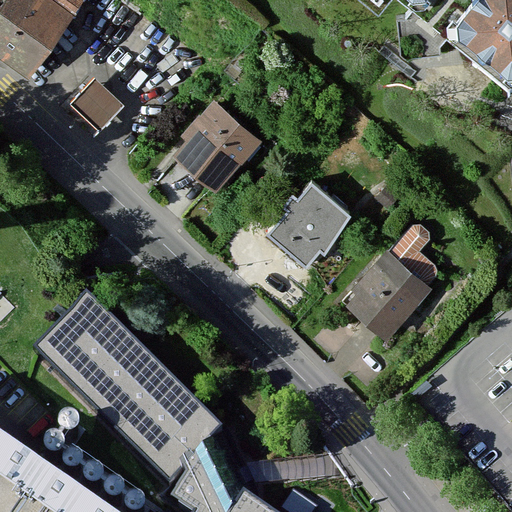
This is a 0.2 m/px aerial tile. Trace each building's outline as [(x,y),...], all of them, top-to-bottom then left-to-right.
[(0,0),(0,48),(25,68),(77,0),(0,0)] [(511,0),(408,0),(412,3),(407,12),(399,13),(401,50),(408,54),(441,51),(441,42),(448,35),(508,86),(511,81),(511,0)] [(95,73),(73,98),(101,124),(124,99),(95,73)] [(213,187),(259,137),(216,98),(170,148),(213,187)] [(307,263),(349,210),(305,176),(264,229),(307,263)] [(389,334),(426,286),(384,253),(347,301),(389,334)] [(221,432),(88,298),(34,352),(168,485),(181,472),(186,479),(171,500),(187,511),(256,511),(245,504),(221,432)] [(71,409),(65,409),(60,411),(57,416),(57,422),(59,427),(64,430),(70,430),(75,428),(78,423),(78,417),(76,412),(71,409)] [(57,431),(51,431),(46,433),(43,438),(42,444),(45,449),(50,452),(56,452),(61,449),(64,445),(64,439),(61,434),(57,431)] [(75,447),(69,447),(64,449),(61,454),(61,460),(63,465),(68,468),(74,468),(79,466),(82,461),(82,455),(80,450),(75,447)] [(75,511),(0,460),(0,511),(75,511)] [(96,461),(91,460),(86,463),(82,468),(82,474),(85,479),(90,482),(95,482),(101,479),(104,475),(104,469),(101,464),(96,461)] [(117,476),(111,476),(106,478),(103,483),(102,489),(105,494),(110,497),(116,497),(121,495),(124,490),(124,484),(121,479),(117,476)] [(138,489),(132,489),(127,492),(124,496),(124,502),(126,507),(131,510),(137,511),(142,508),(145,503),(145,497),(143,492),(138,489)]
